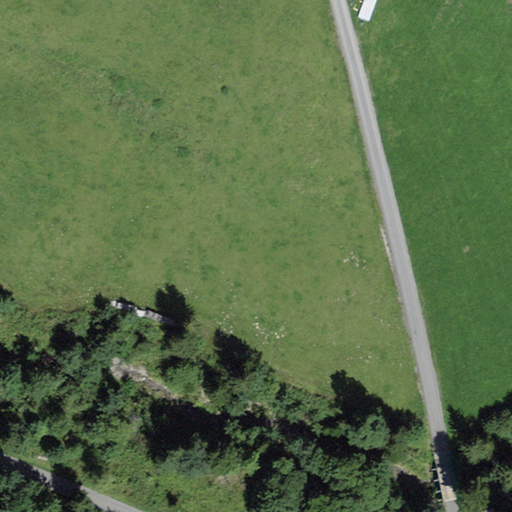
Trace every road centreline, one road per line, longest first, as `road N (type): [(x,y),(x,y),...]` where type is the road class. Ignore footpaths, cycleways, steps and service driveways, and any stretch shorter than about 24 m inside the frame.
road 1 (track): [(335,0),(423,347),(450,511)]
road 2 (residential): [(0,459),(121,511)]
